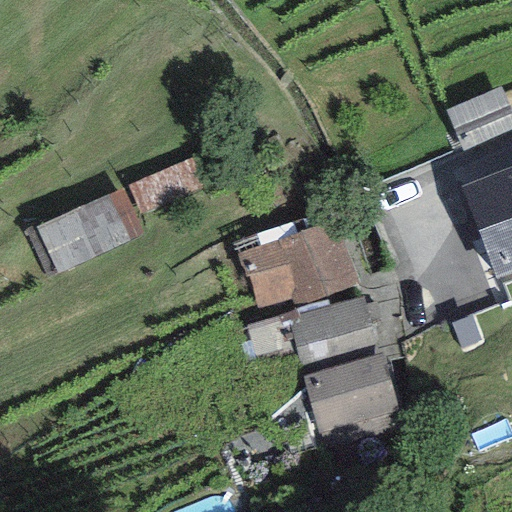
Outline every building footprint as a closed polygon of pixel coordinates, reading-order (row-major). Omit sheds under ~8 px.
[(206,187),(194,158),(127,186),(140,216),(206,187)] [(511,166),(459,187),(496,280),(511,273),(511,166)] [(47,279),(142,235),(121,189),(25,232),(47,279)] [(294,307),(358,284),(333,220),(236,255),(257,309),(291,299),(294,307)] [(374,344),(362,297),(288,319),(302,367),(374,344)] [(461,349),(480,341),(470,317),(451,325),(461,349)] [(303,377),(323,450),(403,429),(382,353),(303,377)]
